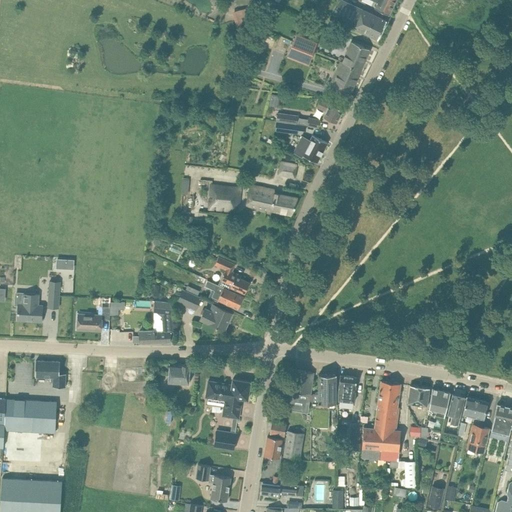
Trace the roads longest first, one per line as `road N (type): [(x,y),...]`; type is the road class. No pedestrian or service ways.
road 1 (unclassified): [(271,349),(303,215),(410,0)]
road 2 (unclassified): [(0,346),(271,349)]
road 3 (unclassified): [(511,391),(271,349)]
road 4 (residential): [(246,511),(271,349)]
